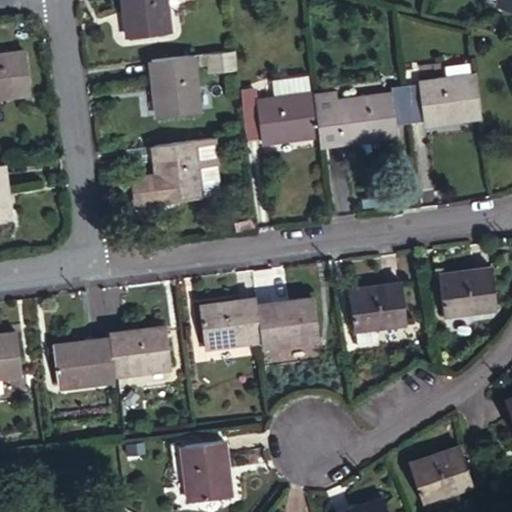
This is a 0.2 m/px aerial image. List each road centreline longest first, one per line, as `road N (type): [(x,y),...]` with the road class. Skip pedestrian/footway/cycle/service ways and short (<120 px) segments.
road 1 (unclassified): [(92,264),(511,208)]
road 2 (residential): [(59,0),(92,264)]
road 3 (residential): [(511,341),(469,383),(358,450),(311,439)]
